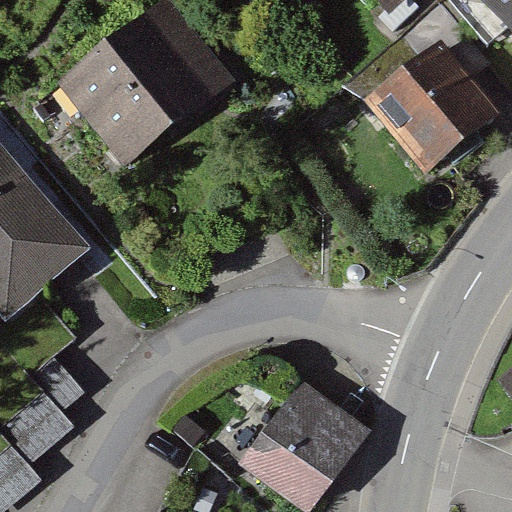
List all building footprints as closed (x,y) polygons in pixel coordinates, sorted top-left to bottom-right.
[(358,0),(380,25),(407,0),(358,0)] [(511,0),(482,0),(470,10),(511,60),(511,0)] [(162,7),(53,91),(114,171),(224,87),(162,7)] [(430,50),(353,109),(413,188),(491,129),(430,50)] [(0,163),(0,325),(80,260),(0,163)] [(511,373),(501,382),(511,395),(511,373)] [(300,396),(235,474),(280,511),(310,511),(364,449),(300,396)]
